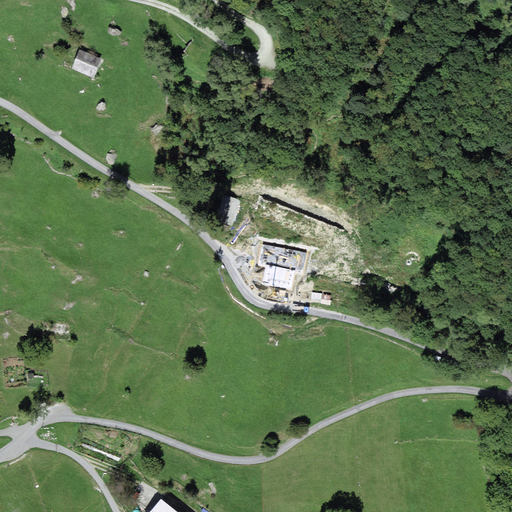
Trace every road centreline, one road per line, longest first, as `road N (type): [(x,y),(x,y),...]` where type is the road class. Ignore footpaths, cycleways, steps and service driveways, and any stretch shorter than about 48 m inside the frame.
road 1 (track): [(501,392),(420,381),(327,416),(276,452),(246,461),(79,418),(38,421),(26,436),(0,433)]
road 2 (track): [(511,372),(246,296),(201,231),(138,190)]
road 3 (track): [(138,0),(182,14),(253,60),(267,44),(262,32),(215,0)]
road 4 (track): [(138,190),(0,103)]
road 5 (residential): [(116,511),(88,466),(68,451),(26,436),(0,456)]
